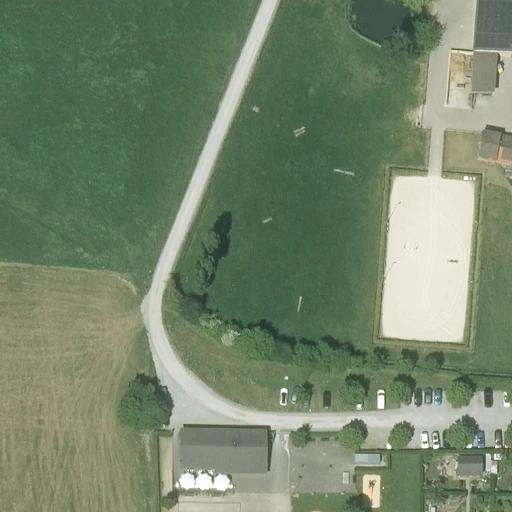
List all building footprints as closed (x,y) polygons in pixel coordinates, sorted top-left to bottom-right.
[(511,0),(475,0),(471,56),(493,58),(507,59),(511,54),(511,0)] [(493,58),(471,56),(469,94),(491,95),(493,58)] [(511,142),(480,136),(476,162),(511,168),(511,142)] [(268,437),(180,437),(180,479),(230,479),(268,479),(268,437)] [(456,455),(457,477),(483,476),(483,454),(456,455)]
